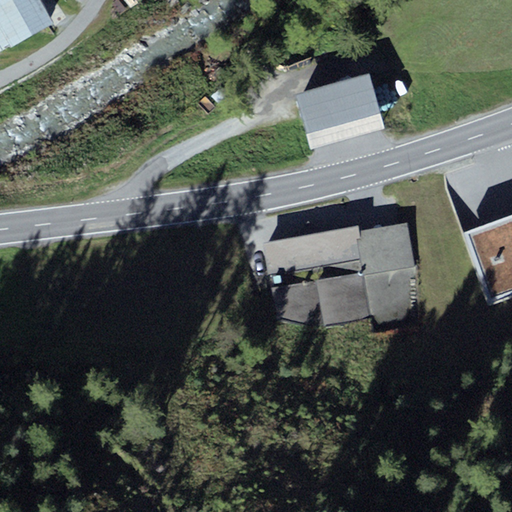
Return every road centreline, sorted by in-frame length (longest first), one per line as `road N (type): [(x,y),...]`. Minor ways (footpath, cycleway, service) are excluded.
road 1 (secondary): [(0,222),(237,191),(402,154),(511,116)]
road 2 (track): [(119,207),(169,159),(341,66),(369,59)]
